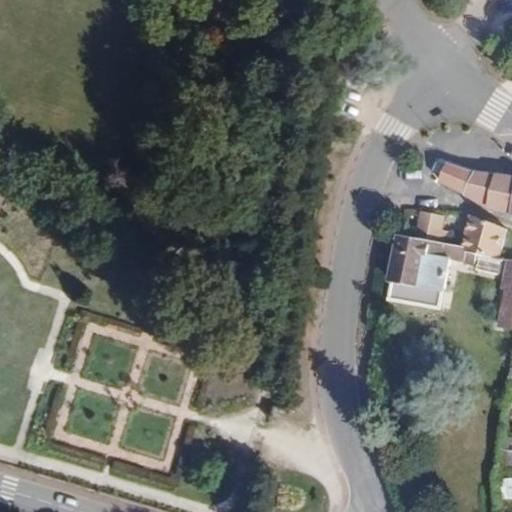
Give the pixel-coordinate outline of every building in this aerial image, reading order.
[(452,168),(447,188),(490,208),(511,215),(511,211),(511,179),(480,176),(452,168)] [(410,227),(408,238),(438,244),(444,215),(421,214),(419,228),(410,227)] [(466,251),(474,252),(499,258),(502,258),(508,231),(470,217),(461,250),(466,251)] [(438,244),(408,238),(400,237),(391,284),(444,295),(451,261),(460,263),(462,263),(463,261),(466,251),(461,250),(438,244)] [(499,258),(474,252),(470,270),(495,276),(499,258)] [(497,326),(511,330),(511,263),(508,263),(497,326)] [(441,312),(444,295),(391,284),(387,302),(441,312)] [(511,408),(506,408),(503,434),(511,435),(511,408)] [(511,435),(503,434),(500,456),(511,457),(511,435)]
